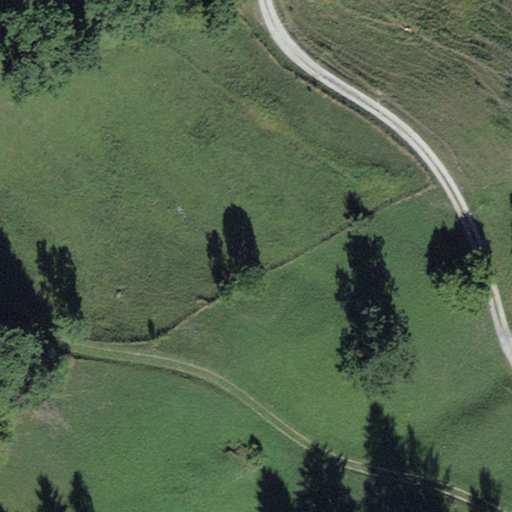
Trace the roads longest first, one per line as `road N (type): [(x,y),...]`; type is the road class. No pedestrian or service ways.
road 1 (track): [(0,317),(56,339),(192,364),(332,454),(435,481),(500,511)]
road 2 (track): [(263,0),(293,50),(393,118),(445,176),(483,255),(511,352)]
